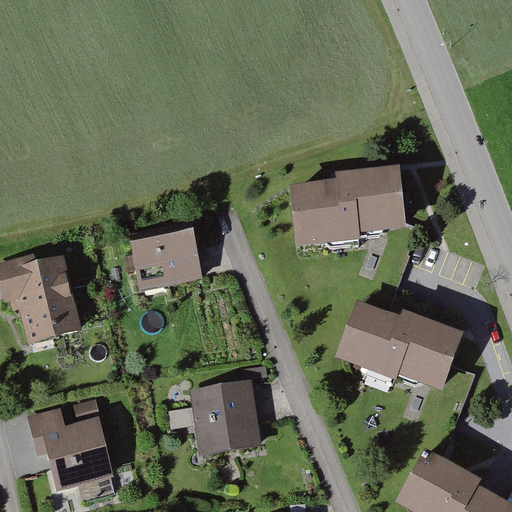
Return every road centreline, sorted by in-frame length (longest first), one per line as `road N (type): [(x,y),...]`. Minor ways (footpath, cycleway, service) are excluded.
road 1 (residential): [(346,511),(224,219)]
road 2 (tertiary): [(411,0),(511,260)]
